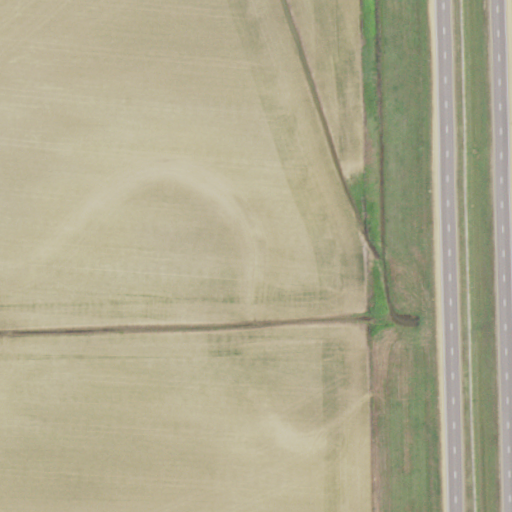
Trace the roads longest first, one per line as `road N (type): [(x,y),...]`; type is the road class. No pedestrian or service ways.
road 1 (trunk): [(511,511),(497,0)]
road 2 (trunk): [(450,230),(458,511)]
road 3 (trunk): [(442,0),(450,230)]
